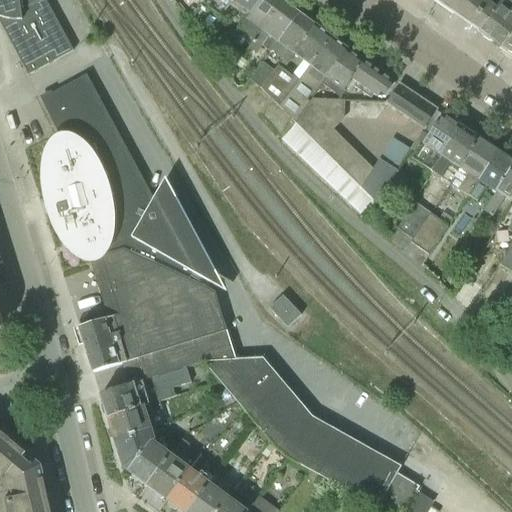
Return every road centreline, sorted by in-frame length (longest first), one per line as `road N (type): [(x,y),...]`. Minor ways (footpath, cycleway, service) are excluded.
road 1 (residential): [(60,387),(0,179)]
road 2 (residential): [(511,104),(368,0)]
road 3 (residential): [(89,511),(60,387)]
